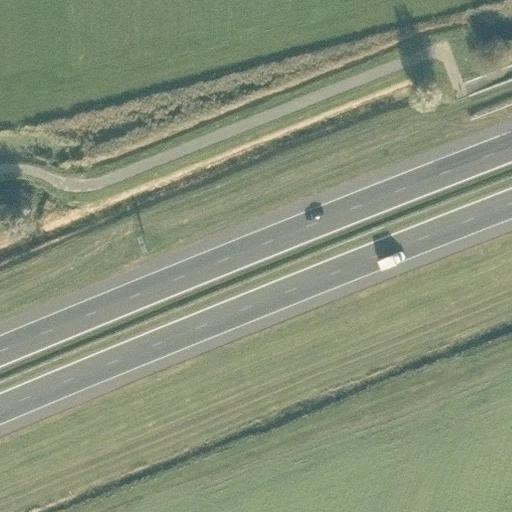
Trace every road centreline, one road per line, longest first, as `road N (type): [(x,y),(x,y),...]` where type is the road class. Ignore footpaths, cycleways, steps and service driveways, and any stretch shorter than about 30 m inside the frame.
road 1 (motorway): [(0,408),(511,203)]
road 2 (motorway): [(511,146),(0,350)]
